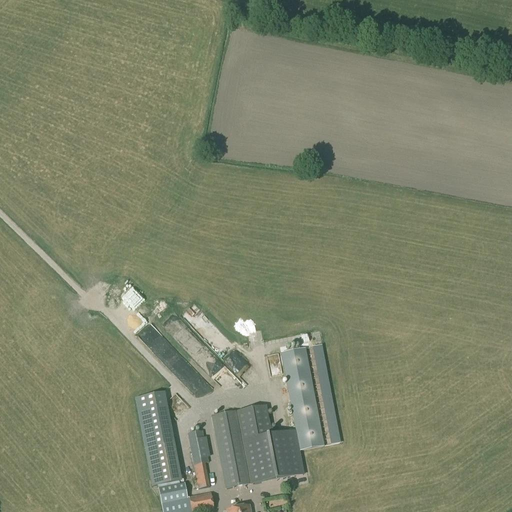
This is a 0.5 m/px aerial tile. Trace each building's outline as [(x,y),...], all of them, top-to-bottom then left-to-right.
[(321,347),(312,349),(331,447),(340,445),(321,347)] [(305,351),(281,355),(285,378),(299,452),(323,448),(312,388),(305,351)] [(135,401),(150,478),(178,473),(163,395),(135,401)] [(264,408),(210,418),(224,490),(249,485),(250,486),(302,476),(294,432),(270,437),(264,408)] [(187,436),(193,467),(204,465),(207,464),(201,433),(187,436)] [(193,467),(197,491),(208,488),(204,465),(193,467)] [(178,473),(150,478),(152,488),(157,487),(179,483),(180,483),(178,473)] [(179,486),(158,490),(162,511),(190,511),(189,500),(187,500),(184,485),(179,486)] [(210,495),(188,499),(189,500),(190,511),(211,511),(213,511),(210,495)]
